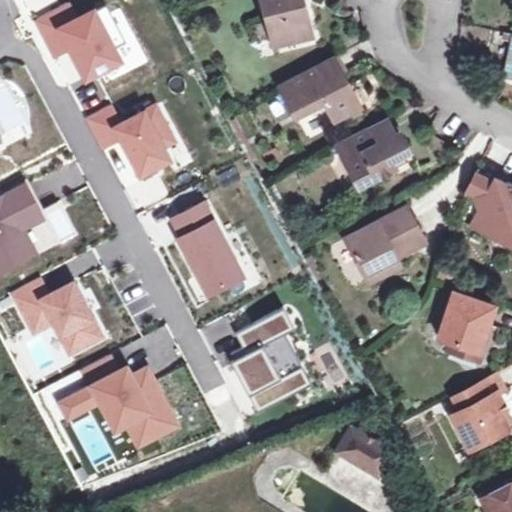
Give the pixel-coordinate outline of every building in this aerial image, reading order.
[(67,0),(63,0),(34,21),(53,56),(71,45),(88,76),(120,58),(114,47),(127,39),(107,3),(77,18),(67,0)] [(260,0),(262,4),(266,3),(270,19),(266,20),(271,45),(310,35),(306,17),(296,11),(294,0),(260,0)] [(511,65),(511,36),(509,36),(502,77),(510,79),(511,65)] [(359,105),(333,57),(281,85),(297,114),(325,99),(335,118),(359,105)] [(102,108),(85,117),(102,147),(121,137),(141,174),(161,163),(154,151),(166,145),(147,108),(112,128),(102,108)] [(359,186),(391,168),(386,160),(403,151),(386,120),(337,146),(359,186)] [(386,160),(391,168),(407,159),(403,151),(386,160)] [(466,193),(475,197),(490,195),(495,185),(475,176),(466,193)] [(497,180),(495,185),(490,195),(475,197),(477,208),(469,224),(481,229),(483,235),(488,232),(511,244),(511,183),(509,182),(507,185),(497,180)] [(24,183),(0,195),(0,268),(36,251),(23,226),(42,217),(24,183)] [(206,193),(159,219),(197,285),(244,259),(206,193)] [(363,272),(394,256),(397,254),(423,240),(404,206),(344,237),(363,272)] [(399,266),(394,256),(363,272),(368,282),(399,266)] [(39,277),(13,290),(35,331),(54,321),(70,351),(102,334),(73,280),(48,294),(39,277)] [(436,336),(450,340),(478,349),(482,336),(488,320),(495,300),(453,286),(436,336)] [(290,323),(282,307),(233,331),(241,346),(228,352),(256,408),(289,392),(280,374),(296,366),(277,329),(290,323)] [(488,320),(482,336),(493,340),(498,323),(488,320)] [(474,359),(478,349),(450,340),(446,350),(474,359)] [(110,361),(91,371),(99,387),(66,403),(69,416),(100,402),(113,428),(127,421),(137,441),(177,422),(150,368),(120,382),(110,361)] [(508,427),(500,409),(494,399),(500,396),(498,392),(504,389),(495,373),(456,394),(463,407),(451,413),(469,448),(508,427)] [(494,399),(500,409),(506,407),(500,396),(494,399)] [(377,473),(391,449),(351,425),(336,449),(377,473)] [(511,511),(511,478),(482,494),(491,511),(511,511)]
